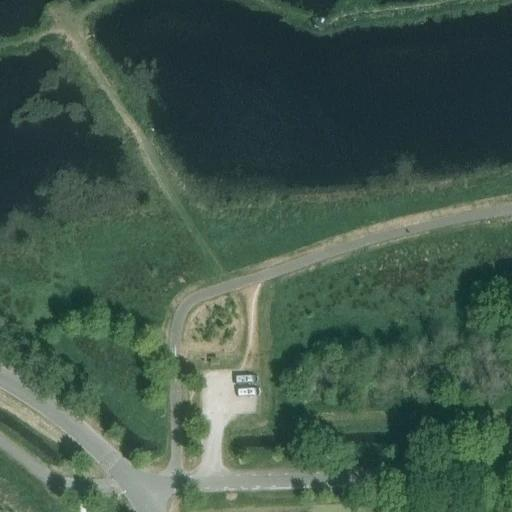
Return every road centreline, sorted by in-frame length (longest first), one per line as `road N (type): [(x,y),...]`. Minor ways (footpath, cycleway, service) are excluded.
road 1 (unclassified): [(511,474),(134,487)]
road 2 (tertiary): [(134,487),(58,415),(0,377)]
